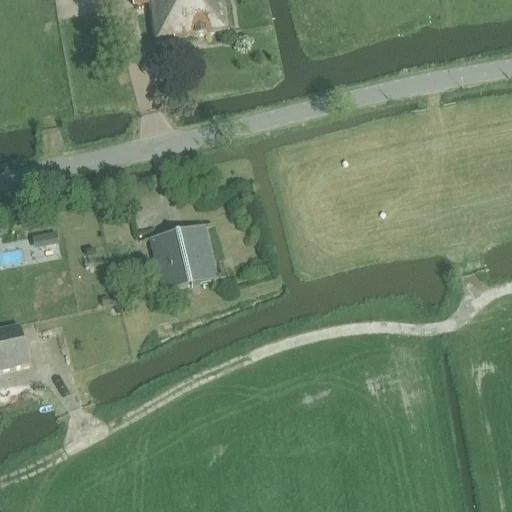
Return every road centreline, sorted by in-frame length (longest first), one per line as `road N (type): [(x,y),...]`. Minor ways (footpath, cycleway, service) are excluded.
road 1 (track): [(0,482),(244,359),(351,330),(458,326),(473,298),(511,290)]
road 2 (tertiary): [(0,184),(511,68)]
